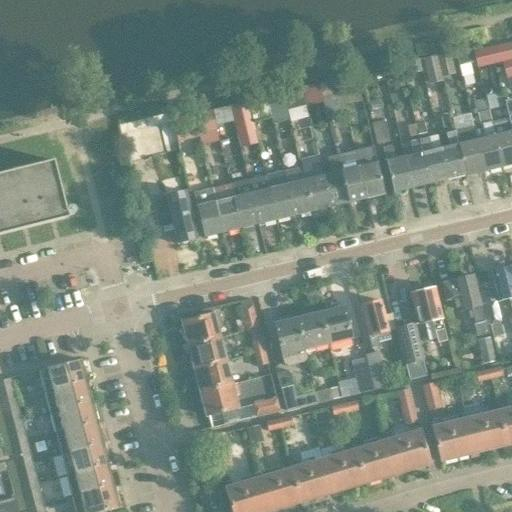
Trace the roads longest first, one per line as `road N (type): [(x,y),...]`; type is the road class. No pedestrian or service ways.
road 1 (residential): [(511,216),(113,312)]
road 2 (residential): [(169,511),(113,312)]
road 3 (residential): [(0,280),(98,254),(113,312)]
road 4 (residential): [(367,511),(511,472)]
